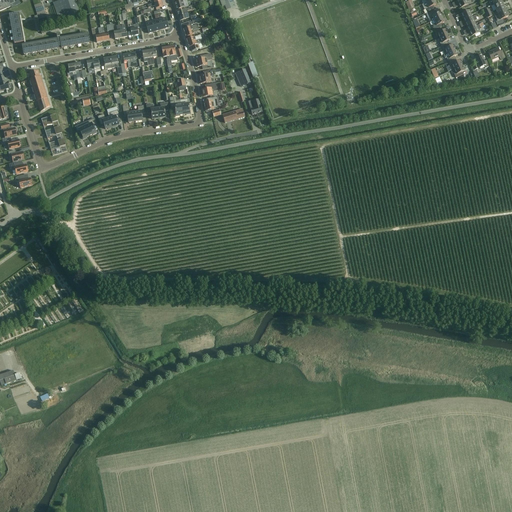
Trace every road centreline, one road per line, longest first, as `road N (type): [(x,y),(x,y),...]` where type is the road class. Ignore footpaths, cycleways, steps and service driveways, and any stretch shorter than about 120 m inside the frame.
road 1 (unclassified): [(511,323),(350,296),(111,294),(91,287),(46,219),(25,212)]
road 2 (unclassified): [(179,154),(511,98)]
road 3 (residential): [(177,36),(192,74),(196,124),(107,140),(45,168),(18,94)]
road 4 (residential): [(11,67),(177,36)]
road 5 (unclassified): [(25,212),(102,171),(179,154)]
